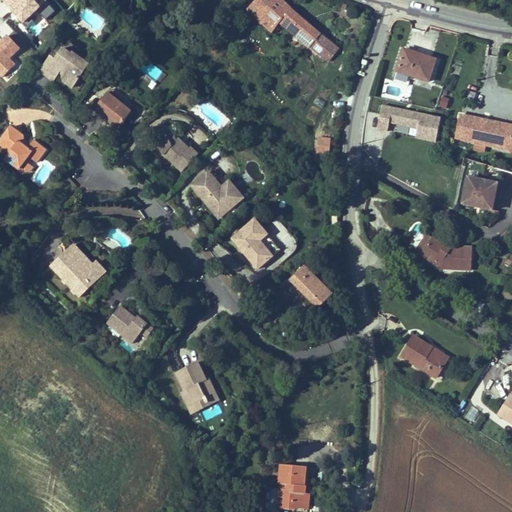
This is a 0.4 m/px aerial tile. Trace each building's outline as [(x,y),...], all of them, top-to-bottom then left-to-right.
[(2,0),(3,0),(27,28),(40,17),(45,22),(56,12),(45,0),(2,0)] [(318,53),(328,41),(283,1),(284,0),(256,0),(247,9),(272,33),(280,22),(318,53)] [(9,37),(0,44),(0,74),(3,77),(16,65),(10,59),(21,49),(9,37)] [(338,50),(328,41),(318,53),(328,62),(338,50)] [(93,60),(69,42),(64,49),(72,55),(73,53),(89,65),(93,60)] [(89,65),(73,53),(72,55),(64,49),(55,60),(51,57),(40,72),(53,81),(61,71),(64,73),(62,75),(64,82),(72,88),(89,65)] [(436,60),(417,54),(416,56),(404,52),(397,71),(429,82),(436,60)] [(122,100),(110,90),(107,93),(119,103),(122,100)] [(119,103),(107,93),(94,110),(118,129),(131,112),(119,103)] [(439,106),(446,108),(449,98),(442,96),(439,106)] [(440,117),(382,105),(377,129),(386,131),(388,122),(418,128),(416,138),(435,142),(440,117)] [(511,142),(511,125),(460,115),(455,138),(476,143),(475,149),(484,152),(485,145),(510,151),(511,142)] [(11,127),(0,141),(0,144),(11,153),(6,159),(19,169),(25,161),(29,157),(37,163),(46,151),(34,141),(32,143),(28,149),(25,147),(24,140),(22,139),(24,136),(11,127)] [(188,150),(177,140),(174,133),(168,135),(164,127),(153,132),(163,155),(182,172),(199,154),(191,147),(189,149),(188,150)] [(32,143),(24,136),(22,139),(24,140),(25,147),(28,149),(32,143)] [(189,149),(178,139),(177,140),(188,150),(189,149)] [(33,167),(25,161),(19,169),(23,172),(30,171),(33,167)] [(243,198),(230,182),(222,188),(208,172),(192,185),(206,203),(208,201),(210,204),(208,205),(219,218),(228,211),(224,207),(230,202),(233,206),(243,198)] [(493,210),(498,183),(469,177),(464,204),(476,206),(477,201),(482,202),(481,207),(493,210)] [(233,206),(230,202),(224,207),(228,211),(233,206)] [(268,235),(255,219),(232,239),(258,269),(273,256),(260,241),(268,235)] [(421,255),(433,238),(428,234),(416,252),(421,255)] [(451,250),(433,238),(421,255),(443,269),(472,270),(473,248),(453,247),(451,250)] [(96,275),(82,260),(86,257),(75,245),(65,254),(68,256),(62,261),(60,258),(51,267),(80,297),(89,289),(85,285),(96,275)] [(93,265),(86,257),(82,260),(96,275),(85,285),(89,289),(106,272),(97,262),(93,265)] [(333,294),(305,265),(289,280),(301,292),(303,290),(305,293),(304,295),(318,309),(333,294)] [(488,303),(482,299),(474,310),(480,314),(488,303)] [(148,325),(138,317),(135,321),(132,319),(134,317),(121,306),(107,323),(133,344),(142,333),(148,325)] [(153,329),(148,325),(142,333),(147,337),(153,329)] [(447,361),(430,351),(432,348),(414,337),(402,357),(437,378),(447,361)] [(449,358),(432,348),(430,351),(447,361),(449,358)] [(217,394),(209,379),(207,380),(198,362),(176,373),(184,391),(187,396),(183,397),(192,415),(200,411),(196,404),(217,394)] [(217,394),(196,404),(200,411),(220,401),(217,394)] [(511,396),(500,415),(511,422),(511,396)] [(460,406),(453,402),(449,408),(456,413),(460,406)] [(309,431),(302,431),(297,430),(295,443),(308,444),(309,431)] [(301,493),(302,487),(304,487),(305,476),(302,475),(303,467),(283,465),(282,478),(280,478),(279,484),(283,485),(283,489),(281,489),(280,499),(283,500),(282,509),(295,511),(295,509),(304,510),(306,494),(305,494),(301,493)]
